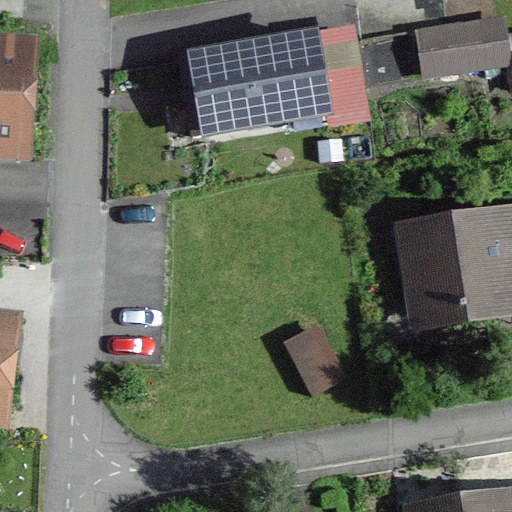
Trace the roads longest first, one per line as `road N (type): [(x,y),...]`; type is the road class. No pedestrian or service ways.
road 1 (residential): [(82,0),(70,481)]
road 2 (residential): [(511,417),(70,481)]
